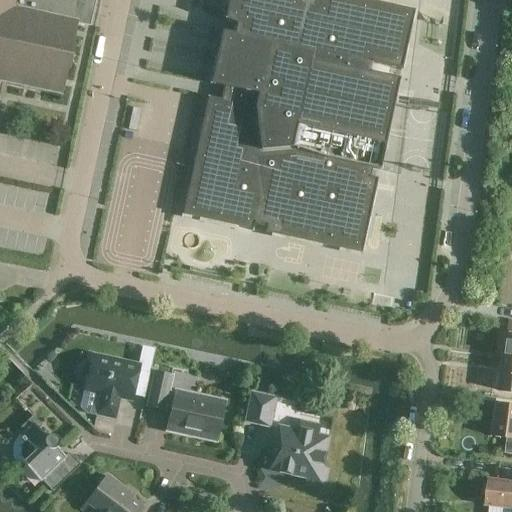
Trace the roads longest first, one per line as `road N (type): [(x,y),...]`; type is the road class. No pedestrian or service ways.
road 1 (residential): [(121,0),(69,231),(74,267),(127,292),(361,342),(421,341)]
road 2 (residential): [(421,341),(446,296),(492,0)]
road 3 (residential): [(248,511),(238,482),(221,468),(100,444),(81,428)]
road 4 (residential): [(412,511),(431,375),(421,341)]
